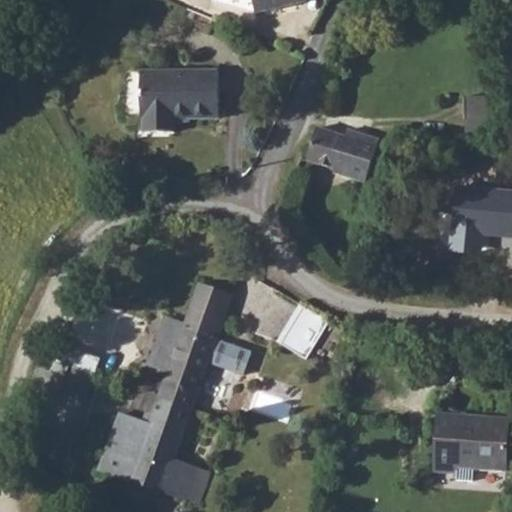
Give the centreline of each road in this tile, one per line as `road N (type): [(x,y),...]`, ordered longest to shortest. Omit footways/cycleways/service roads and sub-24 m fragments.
road 1 (residential): [(255,220),(208,209),(109,224),(85,238),(28,342),(6,424),(13,511)]
road 2 (unclassified): [(511,322),(358,309),(314,292),(285,269),(255,220)]
road 3 (residential): [(255,220),(239,198),(219,57),(141,34)]
road 4 (residential): [(290,113),(331,124),(406,127),(444,114)]
road 5 (unclassified): [(290,113),(313,49),(344,0)]
